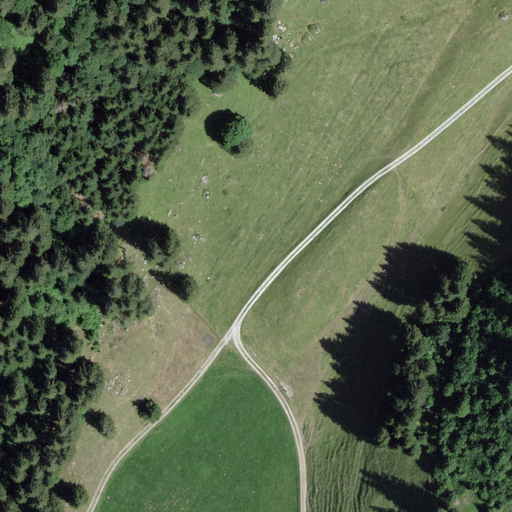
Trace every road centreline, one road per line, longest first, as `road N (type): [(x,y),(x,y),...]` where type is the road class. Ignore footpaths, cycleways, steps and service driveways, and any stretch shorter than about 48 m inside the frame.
road 1 (track): [(511,70),(364,186),(267,281),(179,397),(111,468),(91,511)]
road 2 (track): [(236,326),(239,345),(291,413),(303,511)]
